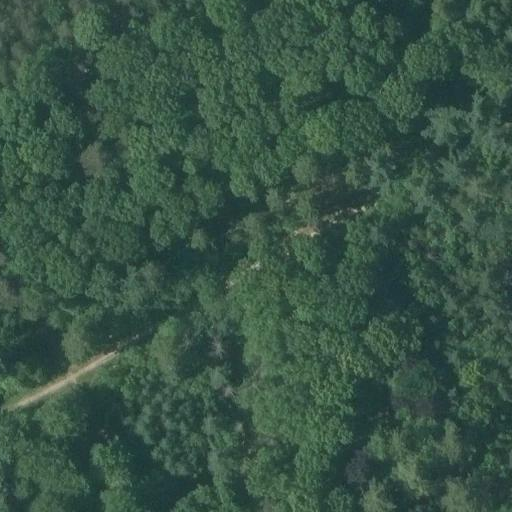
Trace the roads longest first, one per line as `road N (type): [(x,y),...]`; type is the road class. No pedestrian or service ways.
road 1 (track): [(511,124),(0,413)]
road 2 (track): [(0,251),(143,511)]
